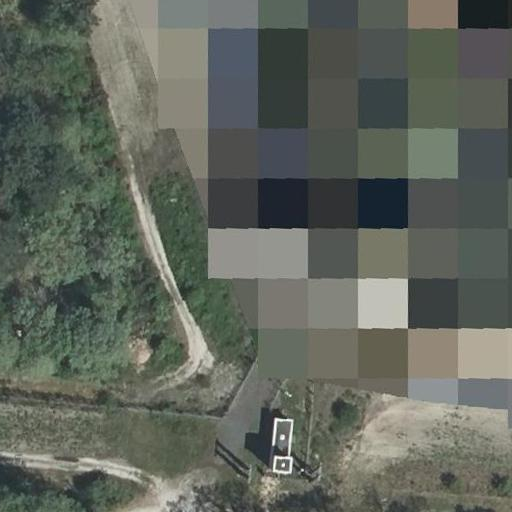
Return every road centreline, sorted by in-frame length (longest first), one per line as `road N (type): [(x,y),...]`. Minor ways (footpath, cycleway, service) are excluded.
road 1 (track): [(236,498),(0,457)]
road 2 (track): [(421,511),(236,498)]
